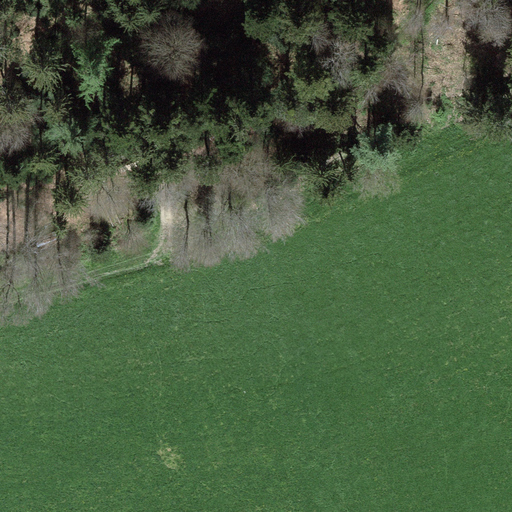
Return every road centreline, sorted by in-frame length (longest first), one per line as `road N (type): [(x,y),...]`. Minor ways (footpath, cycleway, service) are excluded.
road 1 (track): [(122,266),(152,209),(389,34),(422,0)]
road 2 (track): [(0,299),(252,239)]
